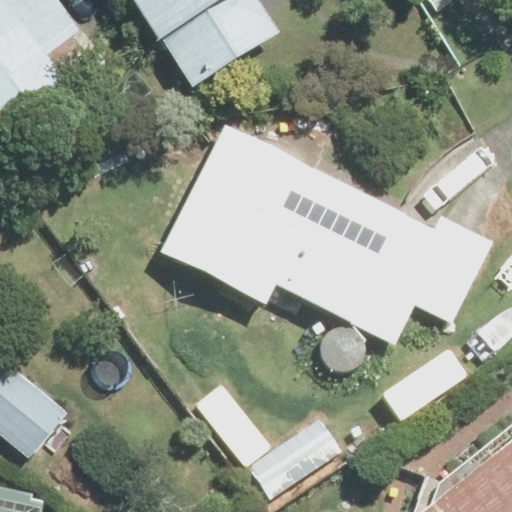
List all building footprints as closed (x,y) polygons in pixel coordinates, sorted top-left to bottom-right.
[(39,0),(0,0),(0,144),(95,69),(39,0)] [(115,0),(181,101),(279,37),(258,0),(115,0)] [(425,228),(224,131),(191,192),(227,212),(205,253),(402,354),(422,311),(445,322),(482,242),(430,218),(425,228)] [(0,366),(0,447),(21,466),(61,420),(0,366)] [(346,462),(319,421),(245,470),(272,511),(346,462)] [(511,511),(511,448),(413,511),(412,511),(511,511)]
